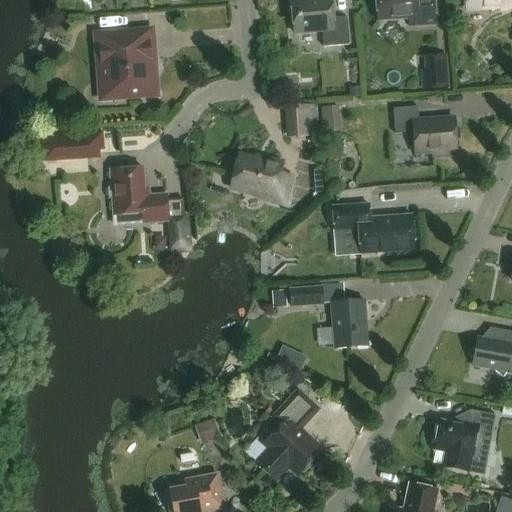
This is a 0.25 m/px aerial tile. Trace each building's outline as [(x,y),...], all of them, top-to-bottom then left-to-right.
[(291,0),(294,33),(322,31),(323,47),(349,45),(347,17),(333,18),(332,0),(291,0)] [(376,0),(378,21),(409,18),(410,26),(437,24),(434,0),(376,0)] [(511,0),(466,0),(467,8),(510,4),(511,8),(511,0)] [(152,30),(100,34),(104,82),(108,82),(109,95),(126,94),(127,96),(157,94),(156,80),(150,75),(149,54),(154,53),(152,30)] [(450,88),(447,55),(423,57),(424,70),(420,70),(422,90),(450,88)] [(316,137),(314,105),(284,107),(285,139),(316,137)] [(345,130),(344,105),(326,106),(327,131),(345,130)] [(418,106),(393,108),(395,134),(414,132),(416,158),(457,155),(454,118),(419,120),(418,106)] [(39,163),(80,160),(80,152),(83,152),(82,133),(38,136),(39,163)] [(259,198),(285,204),(291,180),(279,177),(283,162),(264,158),(263,162),(239,156),(231,187),(260,194),(259,198)] [(110,170),(114,215),(150,212),(151,222),(169,221),(169,218),(185,217),(183,196),(167,197),(167,194),(145,196),(143,167),(110,170)] [(359,229),(361,254),(415,249),(412,215),(370,218),(369,204),(333,207),(335,231),(359,229)] [(290,309),(323,307),(322,286),(288,289),(290,309)] [(285,290),(273,291),(274,307),(286,306),(285,290)] [(335,348),(368,346),(365,300),(331,302),(335,348)] [(477,344),(469,354),(474,359),(473,365),(493,369),(503,377),(508,371),(511,372),(511,331),(490,327),(488,339),(478,337),(477,344)] [(307,358),(282,346),(276,361),(300,373),(307,358)] [(270,449),(257,463),(276,481),(289,467),(298,475),(300,472),(304,472),(309,466),(309,462),(321,449),(299,429),(317,410),(298,392),(277,414),(285,422),(265,444),(270,449)] [(475,437),(492,440),(496,415),(471,410),(468,426),(439,421),(434,449),(446,452),(443,469),(468,474),(469,473),(475,437)] [(213,419),(194,426),(201,444),(220,438),(213,419)] [(170,490),(174,511),(200,511),(201,511),(224,507),(218,474),(191,479),(186,487),(170,490)] [(397,508),(396,511),(433,511),(439,490),(409,483),(404,509),(397,508)] [(511,511),(511,498),(503,496),(498,511),(511,511)]
